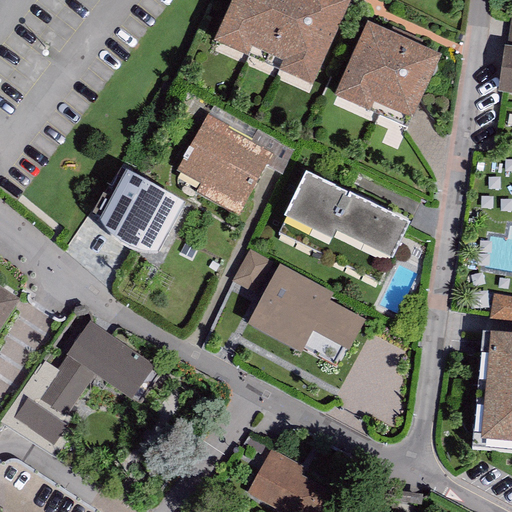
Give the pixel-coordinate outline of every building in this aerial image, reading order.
[(344,0),(234,0),(214,46),(312,91),(352,3),(344,0)] [(440,60),(366,26),(333,101),(368,116),(369,114),(408,132),(440,60)] [(511,50),(506,50),(503,49),(497,96),(511,97),(511,50)] [(229,128),(207,116),(176,172),(200,186),(196,194),(238,218),(273,155),(228,130),(229,128)] [(408,229),(305,177),(283,221),(331,245),(336,236),(391,264),(408,229)] [(185,210),(127,179),(99,230),(105,237),(111,243),(116,248),(122,252),(131,256),(139,259),(149,260),(158,259),(185,210)] [(332,298),(279,269),(246,327),(300,357),(312,336),(348,355),(365,325),(328,304),(332,298)] [(0,511),(0,329),(16,306),(0,295),(0,511)] [(129,400),(152,366),(90,324),(67,359),(68,360),(95,378),(129,400)] [(511,338),(481,336),(470,451),(511,455),(511,338)] [(64,424),(95,378),(68,360),(56,377),(42,368),(39,366),(0,423),(27,441),(32,434),(54,450),(68,428),(64,424)] [(270,451),(246,497),(274,511),(315,511),(326,492),(300,479),(305,469),(270,451)]
